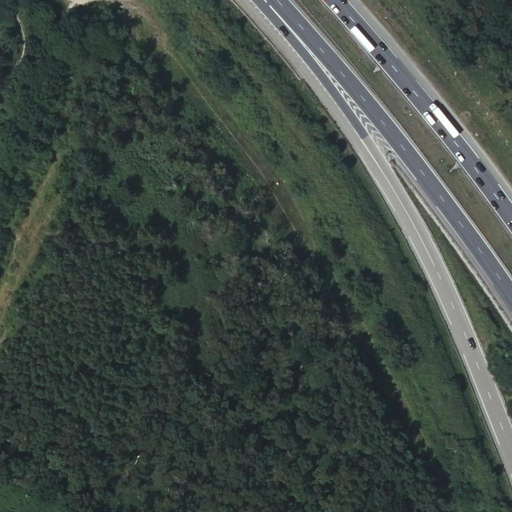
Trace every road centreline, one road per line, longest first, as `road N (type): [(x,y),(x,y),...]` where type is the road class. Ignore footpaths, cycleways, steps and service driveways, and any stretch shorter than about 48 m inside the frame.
road 1 (trunk): [(276,0),(434,263),(511,450)]
road 2 (trunk): [(276,0),(382,123),(511,296)]
road 3 (trunk): [(511,219),(335,0)]
